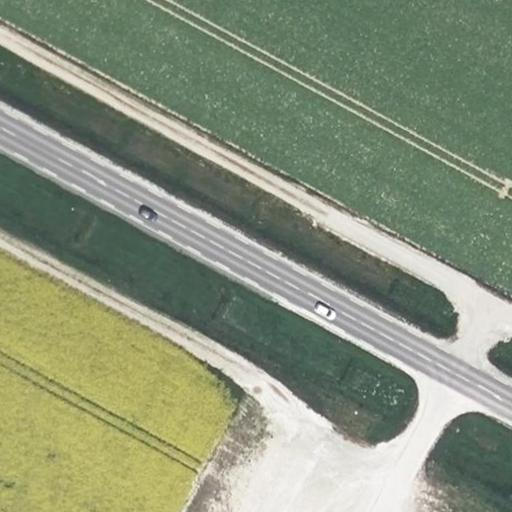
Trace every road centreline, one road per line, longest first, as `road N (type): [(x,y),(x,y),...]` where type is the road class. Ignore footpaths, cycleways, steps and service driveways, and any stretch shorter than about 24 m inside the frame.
road 1 (secondary): [(0,138),(511,417)]
road 2 (track): [(0,42),(511,319)]
road 3 (track): [(379,511),(490,307)]
